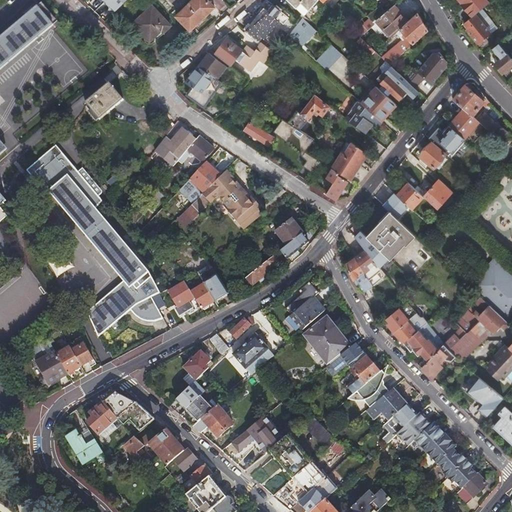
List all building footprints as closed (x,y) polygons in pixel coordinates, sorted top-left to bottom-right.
[(169,0),(177,9),(179,7),(187,0),(169,0)] [(177,15),(190,29),(214,6),(208,0),(191,0),(190,2),(181,10),(177,15)] [(287,0),(304,15),(309,9),(317,0),(287,0)] [(481,10),(492,0),(491,0),(464,0),(461,3),(460,4),(471,17),(475,14),(481,10)] [(375,20),(390,37),(400,28),(408,21),(400,12),(393,5),(385,12),(375,20)] [(0,68),(53,25),(37,6),(0,36),(0,222),(8,216),(0,205),(1,205),(7,200),(0,192),(0,152),(3,150),(4,151),(5,150),(0,144),(0,68)] [(148,41),(152,37),(161,30),(163,32),(170,26),(151,6),(132,24),(148,41)] [(367,16),(369,18),(372,22),(375,20),(385,12),(379,6),(367,16)] [(289,17),(278,9),(273,15),(263,7),(249,26),(265,38),(279,20),(283,24),(289,17)] [(471,17),(464,23),(468,28),(466,29),(480,46),(486,41),(485,39),(497,29),(481,10),(475,14),(471,17)] [(415,42),(428,30),(417,12),(408,21),(400,28),(404,33),(403,35),(405,38),(407,36),(413,43),(415,42)] [(297,24),(287,36),(299,47),(315,29),(308,23),(302,17),(297,23),(297,24)] [(365,27),(357,34),(360,37),(374,24),(372,22),(369,18),(362,25),(365,27)] [(227,37),(215,53),(230,65),(235,59),(249,70),(253,66),(259,60),(264,63),(265,62),(274,51),(261,42),(255,50),(247,45),(245,48),(246,48),(243,51),(242,50),(243,49),(227,37)] [(361,38),(357,41),(372,55),(375,51),(361,38)] [(511,59),(499,43),(492,49),(496,54),(494,56),(498,61),(495,64),(502,73),(511,65),(511,59)] [(343,55),(332,45),(317,62),(328,72),(343,55)] [(214,75),(218,78),(227,66),(209,52),(198,66),(207,71),(214,75)] [(421,77),(424,80),(431,86),(449,66),(442,59),(437,59),(421,77)] [(420,92),(416,89),(406,79),(386,61),(381,67),(383,72),(377,79),(383,84),(379,89),(388,96),(391,92),(399,99),(400,98),(402,100),(407,94),(406,93),(406,92),(413,99),(420,92)] [(239,81),(243,75),(230,65),(226,71),(239,81)] [(201,93),(210,98),(222,81),(218,78),(214,75),(207,71),(198,66),(184,83),(192,87),(201,93)] [(406,79),(416,89),(424,80),(421,77),(414,71),(406,79)] [(466,83),(453,99),(463,107),(473,115),(478,108),(481,111),(488,104),(491,102),(474,82),(466,83)] [(85,103),(99,120),(123,100),(109,83),(85,103)] [(362,104),(381,121),(396,104),(388,96),(379,89),(377,86),(362,104)] [(187,94),(204,106),(210,98),(201,93),(192,87),(187,94)] [(317,116),(319,113),(323,116),(330,106),(315,95),(301,113),(296,110),(287,121),(300,130),(308,119),(313,113),(317,116)] [(359,101),(345,117),(365,132),(370,126),(374,129),(381,121),(362,104),(359,101)] [(475,117),(479,121),(482,123),(494,134),(495,134),(499,138),(506,130),(501,125),(496,121),(486,112),(490,106),(488,104),(481,111),(475,117)] [(501,116),(490,106),(486,112),(496,121),(501,116)] [(449,125),(464,138),(466,136),(479,121),(475,117),(473,115),(463,107),(449,125)] [(249,122),(256,126),(260,120),(253,116),(249,122)] [(283,119),(274,131),(287,141),(307,160),(303,166),(313,173),(321,162),(305,152),(315,139),(300,130),(287,121),(283,119)] [(479,121),(466,136),(473,142),(483,131),(481,129),(483,126),(480,124),(482,123),(479,121)] [(268,133),(267,133),(249,122),(243,129),(269,146),(275,137),(268,133)] [(465,138),(464,138),(449,125),(443,131),(438,128),(429,138),(448,155),(451,151),(453,152),(463,140),(465,138)] [(171,141),(166,137),(156,150),(173,166),(182,156),(196,139),(183,127),(171,141)] [(199,136),(196,139),(182,156),(184,159),(190,152),(203,162),(214,149),(199,136)] [(465,141),(463,140),(453,152),(451,151),(448,155),(451,157),(465,141)] [(421,157),(418,160),(419,160),(425,166),(428,163),(434,168),(435,166),(444,156),(445,154),(431,142),(420,156),(421,157)] [(342,154),(332,169),(339,174),(349,180),(367,154),(353,143),(344,155),(342,154)] [(103,202),(57,146),(28,171),(47,194),(50,192),(56,200),(57,199),(124,281),(124,282),(87,312),(88,314),(98,337),(131,311),(132,312),(133,313),(134,315),(135,316),(136,317),(138,318),(139,319),(141,320),(143,320),(144,321),(146,322),(148,322),(149,322),(151,322),(153,322),(155,322),(156,322),(158,322),(160,321),(161,320),(163,320),(164,319),(159,311),(151,297),(158,294),(160,293),(149,273),(96,209),(103,202)] [(444,156),(435,166),(437,167),(446,158),(444,156)] [(220,176),(206,162),(180,190),(193,203),(220,176)] [(333,183),(326,194),(335,200),(347,182),(338,176),(339,174),(332,169),(326,178),(333,183)] [(225,172),(220,176),(193,203),(185,211),(192,220),(206,206),(205,205),(209,201),(210,202),(218,195),(225,204),(231,210),(228,212),(239,225),(260,207),(254,199),(251,202),(248,199),(241,191),(237,186),(237,182),(232,177),(229,177),(225,172)] [(423,196),(437,208),(439,206),(447,197),(446,197),(452,191),(438,178),(432,185),(425,193),(417,185),(414,188),(423,196)] [(28,181),(22,185),(27,191),(33,186),(28,181)] [(408,205),(411,209),(423,196),(414,188),(408,182),(397,195),(408,205)] [(154,188),(143,200),(153,209),(164,197),(154,188)] [(390,211),(397,217),(408,205),(397,195),(394,193),(390,197),(383,205),(390,211)] [(120,202),(125,207),(129,203),(124,198),(120,202)] [(411,209),(408,205),(397,217),(401,221),(412,209),(411,209)] [(192,220),(185,211),(177,219),(185,227),(192,220)] [(387,257),(390,259),(402,247),(405,244),(407,246),(416,236),(401,221),(397,217),(390,211),(378,223),(366,236),(387,257)] [(302,234),(303,233),(291,218),(275,231),(287,246),(302,234)] [(377,265),(387,257),(366,236),(360,231),(354,236),(365,249),(377,265)] [(287,246),(280,251),(287,260),(291,257),(295,254),(297,252),(303,248),(303,247),(308,243),(302,234),(287,246)] [(355,258),(364,272),(371,283),(373,286),(386,275),(377,265),(365,249),(363,251),(360,248),(356,251),(359,254),(355,258)] [(64,249),(46,260),(57,278),(75,267),(64,249)] [(281,265),(287,260),(280,251),(274,255),(274,256),(246,278),(252,286),(257,282),(264,277),(280,264),(281,265)] [(355,258),(346,264),(353,280),(356,278),(357,279),(357,280),(360,285),(364,292),(373,286),(371,283),(364,272),(355,258)] [(511,275),(494,259),(469,285),(481,296),(509,323),(511,319),(511,275)] [(206,283),(204,284),(215,301),(228,292),(227,291),(217,276),(206,283)] [(191,292),(184,281),(168,291),(178,307),(175,308),(179,315),(188,310),(192,307),(189,301),(194,298),(191,292)] [(306,327),(325,310),(313,297),(319,292),(310,281),(299,290),(302,294),(286,308),(291,314),(302,325),(304,328),(306,327)] [(204,284),(191,292),(194,298),(202,309),(205,310),(209,307),(210,305),(209,304),(215,301),(204,284)] [(165,308),(158,294),(151,297),(159,311),(165,308)] [(510,325),(509,324),(510,324),(509,323),(481,296),(476,300),(485,309),(482,312),(480,314),(471,306),(468,309),(480,320),(494,332),(496,330),(501,326),(504,329),(509,325),(509,326),(510,325)] [(387,324),(393,331),(416,313),(406,301),(391,314),(386,318),(389,322),(387,324)] [(461,327),(467,332),(480,320),(468,309),(457,323),(461,327)] [(402,343),(405,340),(427,322),(422,317),(420,318),(416,313),(393,331),(402,343)] [(302,325),(291,314),(286,318),(296,330),(302,325)] [(330,364),(341,356),(352,347),(327,316),(305,334),(330,364)] [(253,321),(249,317),(246,320),(245,319),(242,320),(230,332),(236,339),(253,321)] [(467,332),(479,344),(492,331),(494,333),(494,332),(480,320),(467,332)] [(421,352),(428,361),(436,352),(443,344),(444,343),(427,322),(405,340),(418,355),(421,352)] [(461,327),(454,333),(460,339),(467,332),(461,327)] [(455,356),(461,361),(479,344),(467,332),(460,339),(449,350),(455,356)] [(449,350),(460,339),(454,333),(447,340),(444,343),(443,344),(449,350)] [(228,348),(219,335),(218,334),(212,338),(223,353),(228,348)] [(256,371),(264,364),(274,355),(256,334),(233,354),(251,375),(256,371)] [(79,347),(72,350),(81,366),(93,360),(81,338),(76,341),(77,343),(79,347)] [(49,339),(29,350),(48,385),(68,374),(57,354),(49,339)] [(340,365),(344,369),(347,366),(364,353),(357,343),(352,347),(341,356),(347,364),(345,365),(343,362),(340,365)] [(433,371),(435,373),(437,373),(442,367),(441,366),(443,364),(441,361),(444,358),(451,361),(455,356),(449,350),(443,344),(436,352),(428,361),(423,366),(422,367),(429,375),(433,371)] [(494,356),(495,357),(497,358),(508,347),(505,344),(494,356)] [(57,354),(68,374),(81,367),(81,366),(72,350),(70,347),(57,354)] [(494,358),(505,369),(511,361),(511,350),(509,348),(508,347),(497,358),(495,357),(494,358)] [(194,380),(195,381),(205,371),(212,363),(204,355),(203,355),(199,351),(182,368),(188,373),(194,380)] [(364,353),(347,366),(355,376),(357,374),(366,384),(381,372),(367,356),(364,353)] [(500,375),(505,369),(494,358),(489,363),(491,365),(500,375)] [(496,379),(500,375),(491,365),(486,370),(496,379)] [(504,378),(509,373),(505,369),(500,375),(502,376),(504,378)] [(366,400),(371,407),(389,392),(384,386),(385,384),(383,382),(385,375),(382,371),(381,372),(366,384),(357,391),(353,394),(356,400),(361,401),(366,400)] [(194,380),(188,373),(182,379),(188,386),(194,380)] [(479,407),(488,415),(503,397),(490,386),(482,379),(476,375),(475,377),(477,379),(469,389),(481,400),(480,402),(481,403),(481,404),(480,405),(479,406),(479,407)] [(465,388),(480,402),(481,400),(469,389),(477,379),(475,377),(474,378),(473,378),(473,379),(472,379),(472,380),(465,388)] [(175,399),(185,410),(201,395),(204,392),(194,381),(175,399)] [(347,392),(351,396),(353,394),(357,391),(354,387),(347,392)] [(384,412),(391,419),(393,417),(408,404),(394,388),(389,392),(371,407),(366,411),(375,420),(384,412)] [(103,402),(116,418),(126,410),(114,395),(110,398),(108,396),(103,402)] [(197,422),(202,418),(213,408),(201,395),(185,410),(184,411),(197,422)] [(116,418),(103,402),(90,413),(93,417),(87,422),(98,434),(116,418)] [(155,419),(135,402),(126,410),(116,418),(118,420),(123,425),(129,421),(140,432),(155,419)] [(387,443),(398,433),(417,414),(408,404),(393,417),(391,419),(389,421),(383,426),(383,427),(388,433),(382,439),(386,443),(387,443)] [(202,418),(211,429),(226,416),(227,415),(217,405),(213,408),(202,418)] [(504,407),(498,414),(501,417),(494,425),(511,441),(511,413),(508,410),(504,407)] [(415,439),(437,464),(438,463),(453,449),(456,446),(434,422),(431,424),(419,412),(417,414),(398,433),(408,445),(415,439)] [(226,416),(211,429),(218,437),(233,424),(226,416)] [(245,432),(253,441),(272,426),(264,417),(253,426),(247,430),(245,432)] [(116,418),(98,434),(100,437),(102,435),(105,439),(117,428),(113,424),(118,420),(116,418)] [(244,426),(247,430),(253,426),(250,421),(244,426)] [(511,441),(494,425),(493,427),(511,444),(511,441)] [(272,426),(253,441),(261,451),(280,435),(272,426)] [(185,451),(166,428),(165,428),(157,436),(148,443),(167,465),(174,460),(185,451)] [(151,430),(139,441),(144,446),(148,443),(157,436),(151,430)] [(69,444),(81,464),(101,452),(94,440),(85,445),(81,437),(82,436),(81,435),(79,436),(76,431),(64,437),(68,444),(69,444)] [(229,438),(232,442),(240,436),(237,432),(229,438)] [(287,436),(310,464),(313,462),(289,434),(287,436)] [(270,450),(293,478),(310,464),(287,436),(270,450)] [(135,461),(140,457),(139,455),(136,452),(141,449),(144,446),(139,441),(134,437),(123,446),(135,461)] [(184,472),(192,465),(197,461),(187,449),(185,451),(174,460),(184,472)] [(454,481),(461,489),(477,474),(470,468),(472,466),(461,454),(459,455),(453,449),(438,463),(444,470),(442,472),(452,483),(454,481)] [(267,453),(290,481),(293,478),(270,450),(267,453)] [(191,476),(198,485),(207,478),(210,476),(211,475),(215,472),(206,463),(204,465),(193,474),(191,476)] [(175,479),(180,485),(191,476),(193,474),(189,471),(194,467),(192,465),(184,472),(175,479)] [(461,489),(456,494),(466,504),(479,491),(487,483),(478,473),(477,474),(461,489)] [(227,497),(210,476),(207,478),(198,485),(188,494),(186,496),(190,500),(192,499),(202,511),(208,511),(213,508),(213,509),(229,496),(227,497)] [(307,511),(336,511),(315,488),(305,496),(298,503),(307,511)] [(373,511),(374,510),(374,509),(376,511),(390,499),(381,489),(374,495),(369,489),(345,511),(373,511)] [(479,491),(466,504),(466,505),(480,492),(479,491)] [(229,496),(213,509),(215,511),(236,511),(237,511),(232,505),(234,503),(229,496)]
